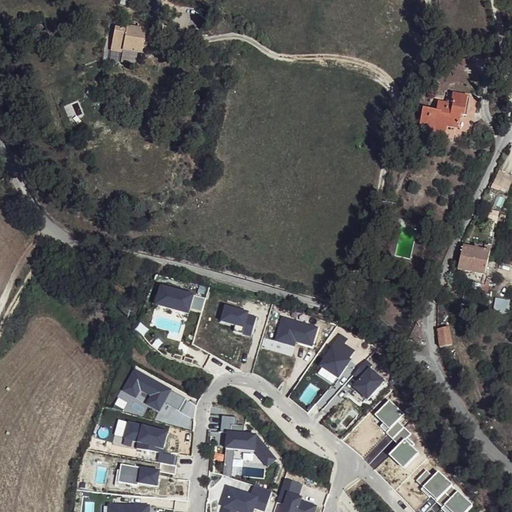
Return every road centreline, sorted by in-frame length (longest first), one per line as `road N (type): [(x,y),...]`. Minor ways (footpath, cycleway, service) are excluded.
road 1 (tertiary): [(40,232),(352,314),(381,328),(435,382)]
road 2 (tertiary): [(435,382),(436,291),(476,186),(511,128)]
road 3 (unknown): [(410,511),(335,460),(335,511)]
